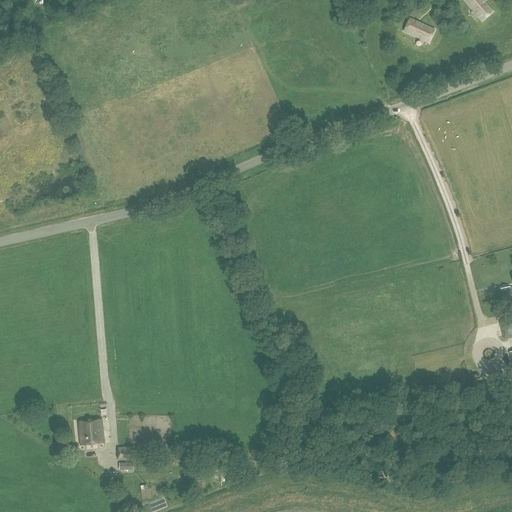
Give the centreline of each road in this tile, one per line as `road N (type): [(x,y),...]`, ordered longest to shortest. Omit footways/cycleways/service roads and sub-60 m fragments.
road 1 (unclassified): [(0,242),(179,194),(511,64)]
road 2 (unknown): [(412,102),(493,358)]
